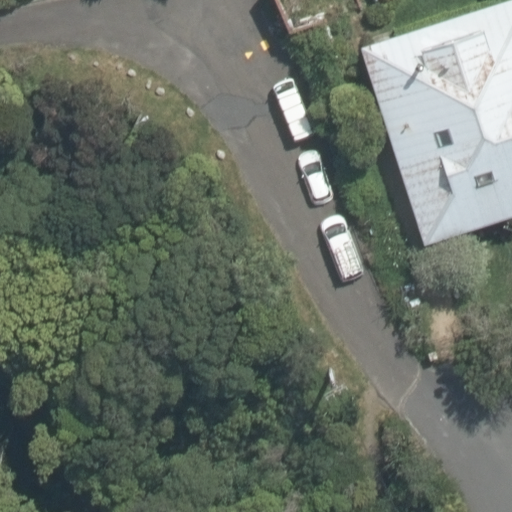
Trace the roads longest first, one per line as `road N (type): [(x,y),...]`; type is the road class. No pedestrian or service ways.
road 1 (residential): [(184,0),(484,511)]
road 2 (residential): [(0,31),(145,0)]
